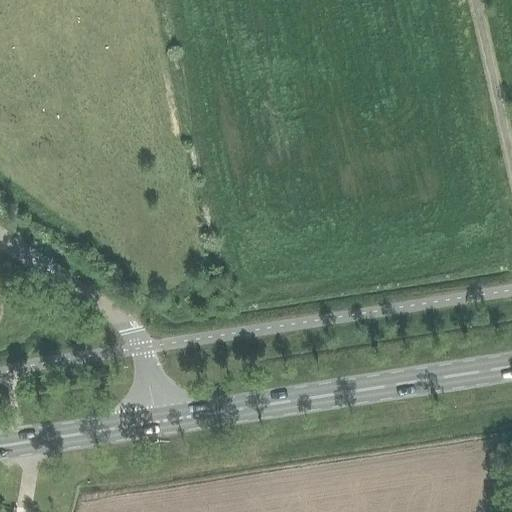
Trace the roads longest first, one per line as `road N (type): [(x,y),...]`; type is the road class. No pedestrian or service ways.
road 1 (primary): [(157,422),(511,367)]
road 2 (unclassified): [(157,422),(140,347),(122,317),(0,235)]
road 3 (primary): [(0,446),(157,422)]
